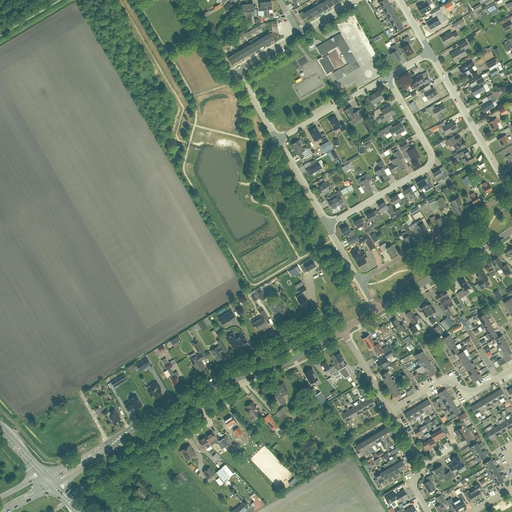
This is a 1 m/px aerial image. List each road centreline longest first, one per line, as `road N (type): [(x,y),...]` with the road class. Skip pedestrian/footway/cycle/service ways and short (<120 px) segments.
road 1 (residential): [(327,224),(429,163),(387,76)]
road 2 (residential): [(359,281),(510,192)]
road 3 (tertiary): [(192,393),(286,362),(343,330)]
road 4 (residential): [(510,192),(429,52)]
road 5 (tertiary): [(376,310),(511,230)]
road 6 (residential): [(277,139),(241,70),(299,33)]
road 7 (residential): [(391,410),(440,381),(477,390),(511,369)]
road 8 (residential): [(277,139),(387,76)]
